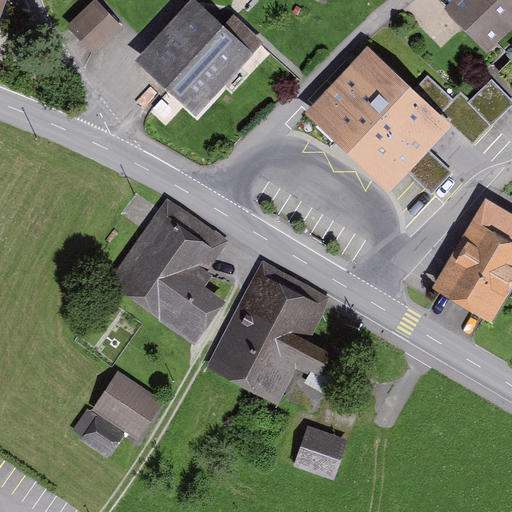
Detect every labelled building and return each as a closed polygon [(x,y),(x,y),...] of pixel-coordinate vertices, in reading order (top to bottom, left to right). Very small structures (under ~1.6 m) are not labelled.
[(251,52),(195,0),(141,58),(198,110),(251,52)] [(511,29),(511,0),(462,0),(450,12),(487,53),(511,29)] [(95,5),(73,26),(94,48),(116,27),(95,5)] [(371,54),(317,112),(393,182),(447,124),(371,54)] [(472,144),(492,124),(470,103),(460,93),(453,101),(427,77),(416,89),(472,144)] [(470,103),(492,124),(511,102),(511,101),(491,81),(470,103)] [(427,150),(407,170),(431,193),(451,172),(427,150)] [(511,276),(511,210),(493,200),(443,285),(491,313),(511,276)] [(222,240),(175,207),(120,284),(197,338),(214,314),(184,293),(222,240)] [(260,267),(208,367),(272,401),(292,362),(318,376),(332,349),(309,336),(327,302),(260,267)] [(163,406),(118,375),(96,407),(141,438),(163,406)] [(116,433),(99,421),(89,437),(105,448),(116,433)] [(346,440),(309,428),(297,464),(334,476),(346,440)]
